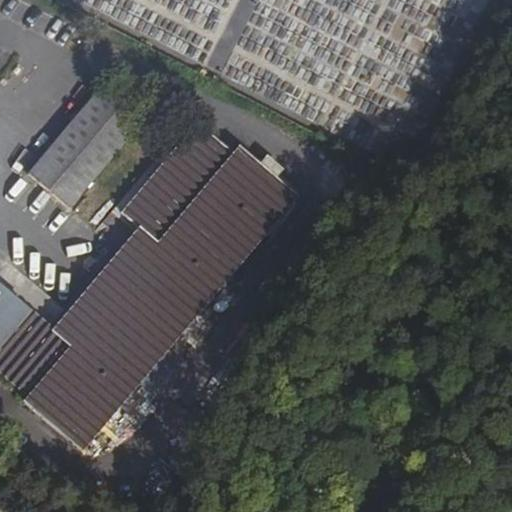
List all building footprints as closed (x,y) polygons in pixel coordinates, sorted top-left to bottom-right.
[(137,120),(98,88),(24,177),(63,210),(137,120)] [(270,179),(257,168),(253,164),(233,146),(226,154),(192,125),(174,146),(117,214),(134,228),(151,242),(62,347),(45,332),(0,292),(0,377),(21,396),(16,402),(70,448),(74,451),(289,195),(270,179)] [(253,164),(257,168),(270,179),(278,169),(264,157),(261,154),(253,164)] [(326,232),(310,224),(284,269),(299,277),(326,232)] [(151,242),(134,228),(45,332),(62,347),(151,242)] [(298,280),(283,271),(256,316),(272,326),(298,280)]
